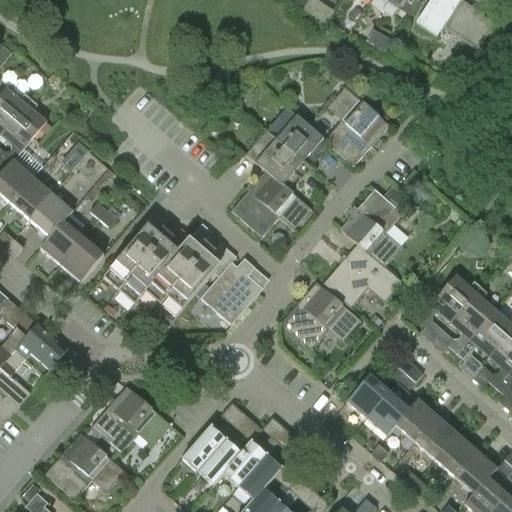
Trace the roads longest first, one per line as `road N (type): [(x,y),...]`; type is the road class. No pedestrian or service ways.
road 1 (residential): [(282,276),(117,111)]
road 2 (residential): [(398,511),(236,368)]
road 3 (residential): [(236,368),(224,398),(127,511)]
road 4 (residential): [(282,276),(395,139)]
road 5 (residential): [(0,481),(117,349)]
road 6 (residential): [(511,430),(396,330)]
road 7 (residential): [(117,349),(0,252)]
road 8 (residential): [(117,349),(205,347),(236,368)]
